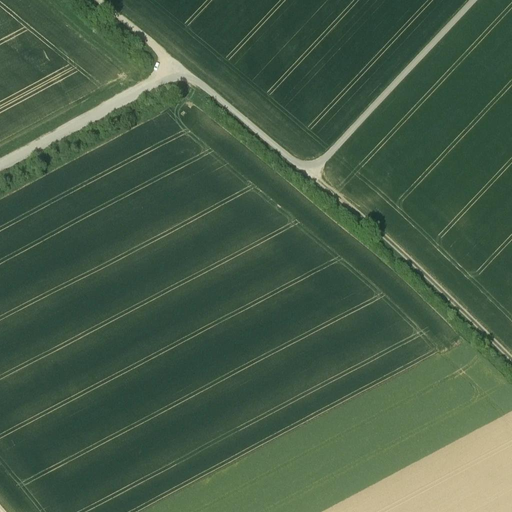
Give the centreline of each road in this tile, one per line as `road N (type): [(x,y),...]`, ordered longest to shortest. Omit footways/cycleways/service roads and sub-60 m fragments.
road 1 (track): [(312,175),(511,359)]
road 2 (track): [(476,0),(312,175)]
road 3 (track): [(177,68),(0,165)]
road 4 (track): [(312,175),(177,68)]
